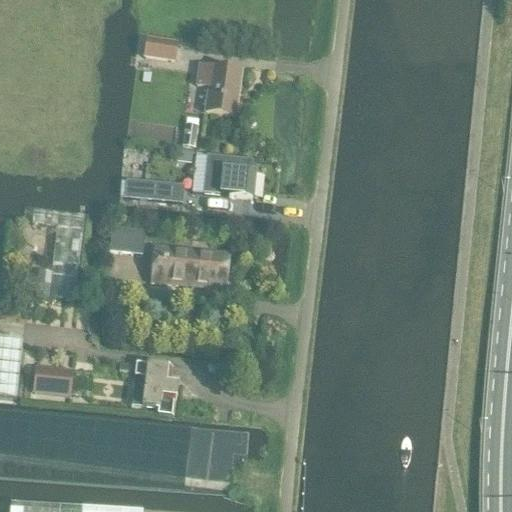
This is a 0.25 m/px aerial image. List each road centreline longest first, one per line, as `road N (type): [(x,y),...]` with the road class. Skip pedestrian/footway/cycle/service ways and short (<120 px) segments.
road 1 (unclassified): [(289,511),(343,0)]
road 2 (primary): [(501,511),(511,329)]
